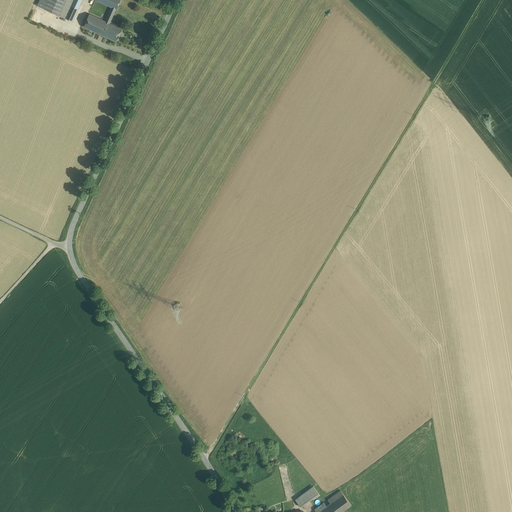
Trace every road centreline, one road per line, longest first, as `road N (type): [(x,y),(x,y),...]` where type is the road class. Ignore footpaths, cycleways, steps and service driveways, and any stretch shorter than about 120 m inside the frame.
road 1 (track): [(204,458),(483,0)]
road 2 (secondary): [(69,246),(73,264),(235,511)]
road 3 (secondary): [(172,0),(69,246)]
